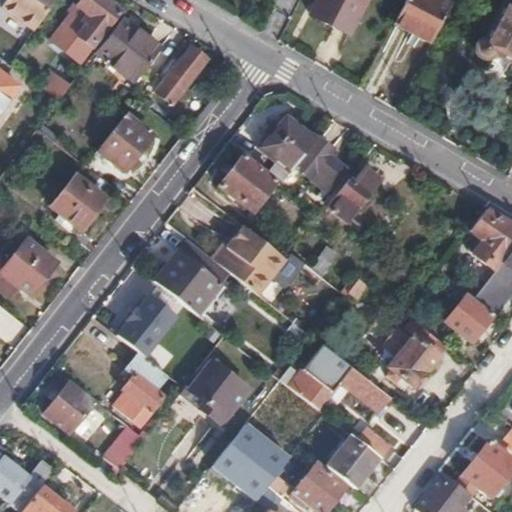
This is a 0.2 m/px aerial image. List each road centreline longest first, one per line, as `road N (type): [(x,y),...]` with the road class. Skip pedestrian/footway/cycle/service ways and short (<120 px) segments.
road 1 (unclassified): [(0,415),(130,511),(382,511),(511,344)]
road 2 (residential): [(261,62),(0,402)]
road 3 (residential): [(261,62),(511,208)]
road 4 (residential): [(154,0),(261,62)]
